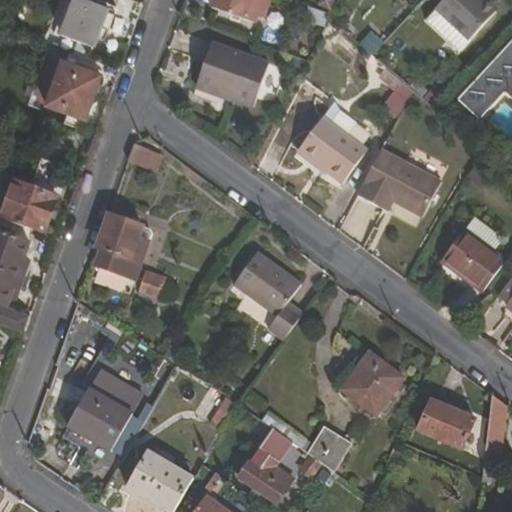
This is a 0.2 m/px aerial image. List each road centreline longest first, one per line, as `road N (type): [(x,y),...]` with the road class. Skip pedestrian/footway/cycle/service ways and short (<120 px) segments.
road 1 (residential): [(511,377),(132,106)]
road 2 (residential): [(132,106),(12,422),(11,454)]
